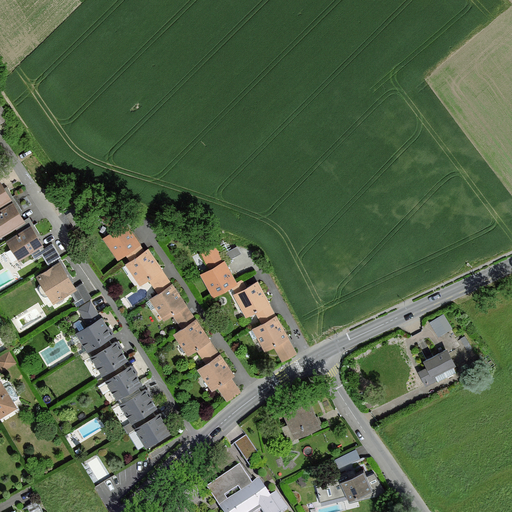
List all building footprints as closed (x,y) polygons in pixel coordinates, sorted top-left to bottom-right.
[(0,201),(10,196),(0,180),(0,201)] [(12,201),(0,208),(0,231),(0,232),(14,224),(23,218),(12,201)] [(118,222),(112,212),(105,216),(110,226),(118,222)] [(23,218),(14,224),(18,231),(31,224),(37,235),(40,233),(29,215),(23,218)] [(227,400),(241,390),(231,375),(235,373),(148,245),(144,247),(125,219),(102,234),(118,257),(125,252),(129,259),(126,261),(140,282),(148,277),(158,291),(150,296),(165,318),(173,313),(181,325),(172,331),(188,354),(196,348),(205,362),(199,366),(214,389),(218,386),(227,400)] [(18,231),(8,237),(18,255),(30,248),(41,242),(37,235),(31,224),(18,231)] [(41,242),(30,248),(35,258),(42,254),(48,264),(61,256),(53,242),(44,247),(41,242)] [(282,360),(298,351),(257,278),(247,283),(243,276),(237,280),(217,243),(202,252),(209,265),(199,271),(213,296),(232,285),(248,314),(256,310),(261,320),(252,325),(265,349),(273,344),(282,360)] [(84,281),(78,284),(65,258),(39,271),(55,301),(73,291),(79,303),(92,296),(84,281)] [(146,444),(172,429),(160,410),(155,413),(152,408),(158,405),(145,385),(139,389),(136,385),(142,381),(131,361),(125,365),(122,361),(128,358),(116,338),(111,341),(108,337),(113,334),(92,300),(79,309),(87,322),(75,329),(87,349),(92,346),(95,350),(90,353),(101,372),(107,368),(111,374),(105,378),(117,397),(122,393),(125,398),(120,401),(132,421),(136,418),(139,422),(134,425),(146,444)] [(444,315),(430,323),(438,338),(453,330),(444,315)] [(435,376),(456,367),(448,349),(423,360),(426,369),(419,372),(426,387),(438,381),(435,376)] [(9,350),(0,355),(0,368),(1,369),(16,361),(9,350)] [(0,414),(16,404),(0,378),(0,414)] [(320,426),(309,402),(284,413),(295,437),(320,426)] [(235,444),(246,461),(258,453),(246,436),(235,444)] [(342,466),(363,457),(359,447),(338,455),(342,466)] [(239,466),(206,488),(222,511),(257,511),(260,510),(261,511),(284,511),(287,510),(276,493),(270,497),(258,480),(252,485),(239,466)] [(355,469),(317,486),(321,501),(347,494),(350,502),(386,492),(374,473),(366,476),(363,471),(356,474),(355,469)] [(27,504),(31,511),(43,511),(36,499),(27,504)]
